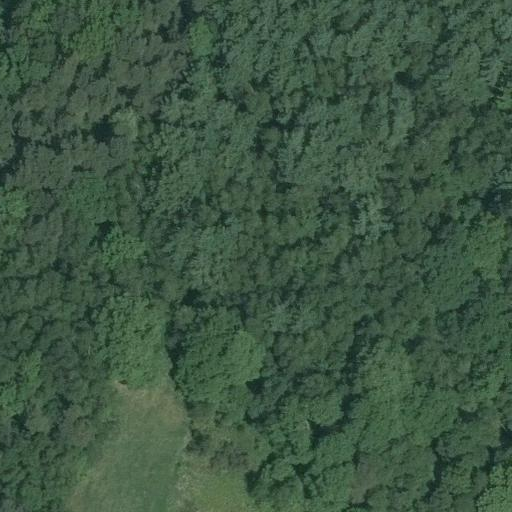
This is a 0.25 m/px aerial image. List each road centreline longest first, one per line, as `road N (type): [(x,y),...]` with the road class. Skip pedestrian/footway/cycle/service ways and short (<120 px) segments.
road 1 (track): [(180,297),(263,265),(511,81)]
road 2 (track): [(6,511),(165,267)]
road 3 (track): [(0,116),(162,0)]
